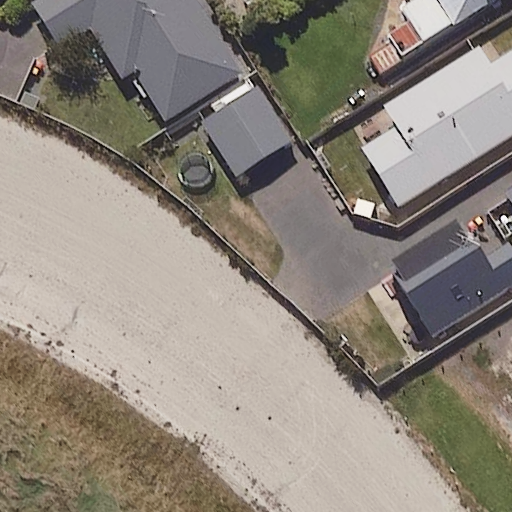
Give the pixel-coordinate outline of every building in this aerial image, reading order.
[(247,86),(196,0),(64,0),(42,13),(68,56),(95,40),(125,91),(143,80),(172,130),(247,86)] [(511,0),(435,0),(408,17),(415,29),(394,41),(409,67),(430,54),(511,4),(511,0)] [(511,149),(511,62),(495,73),(485,56),(387,117),(400,138),(368,158),(405,216),(511,149)] [(299,150),(264,96),(205,135),(240,188),(299,150)] [(232,205),(195,150),(175,163),(212,218),(232,205)] [(511,263),(497,274),(471,236),(402,282),(446,347),(511,302),(511,263)]
